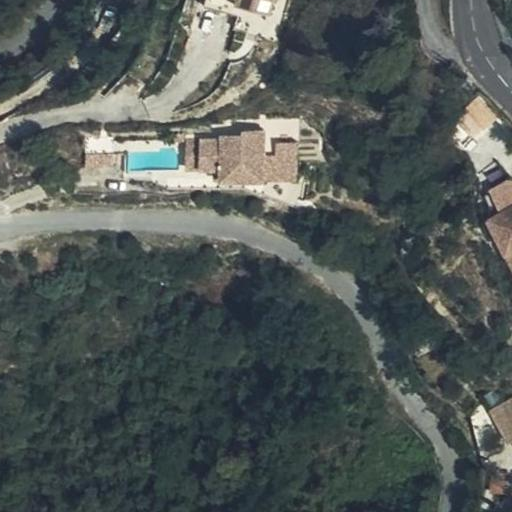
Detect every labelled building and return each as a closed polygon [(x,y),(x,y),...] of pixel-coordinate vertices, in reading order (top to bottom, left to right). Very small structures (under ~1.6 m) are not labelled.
[(218,138),(206,138),(207,172),(222,172),(229,173),(229,184),(270,185),(270,177),(305,177),(304,126),(275,125),(275,122),(265,121),(266,125),(231,125),(230,130),(217,130),(218,138)] [(207,172),(206,138),(181,138),(181,143),(191,143),(192,173),(207,172)] [(136,157),(136,153),(136,143),(119,143),(118,140),(92,140),(92,155),(118,155),(119,157),(135,157),(136,157)] [(118,155),(92,155),(92,168),(119,168),(119,157),(118,155)] [(229,173),(222,172),(178,180),(229,184),(229,173)] [(505,204),(491,212),(511,254),(511,179),(496,188),(505,204)] [(506,431),(510,438),(511,442),(511,402),(508,395),(486,407),(500,434),(506,431)] [(503,440),(510,438),(506,431),(500,434),(503,440)] [(489,471),(502,471),(496,443),(475,452),(478,466),(489,467),(489,471)] [(485,472),(483,491),(499,492),(500,474),(485,472)]
